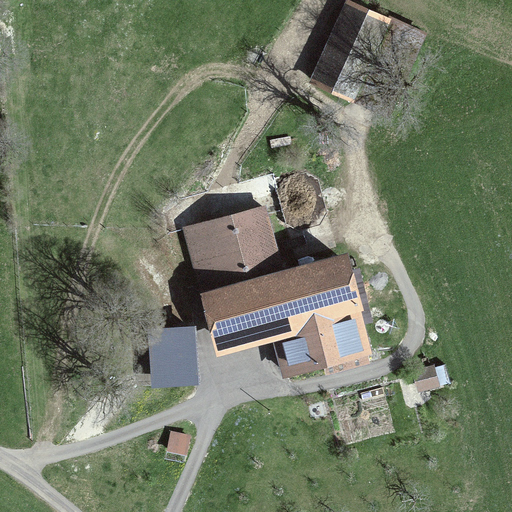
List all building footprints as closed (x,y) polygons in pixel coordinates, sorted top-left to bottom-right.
[(385,18),(346,1),(312,81),(351,97),(385,18)] [(279,275),(265,207),(189,224),(204,295),(209,294),(218,335),(279,322),(288,365),(367,348),(354,290),(367,287),(363,271),(354,273),(351,260),(279,275)] [(162,377),(195,374),(192,335),(176,335),(176,328),(165,329),(165,336),(160,336),(162,377)] [(434,367),(416,371),(421,388),(438,383),(434,367)] [(186,429),(166,428),(166,442),(185,442),(186,429)]
